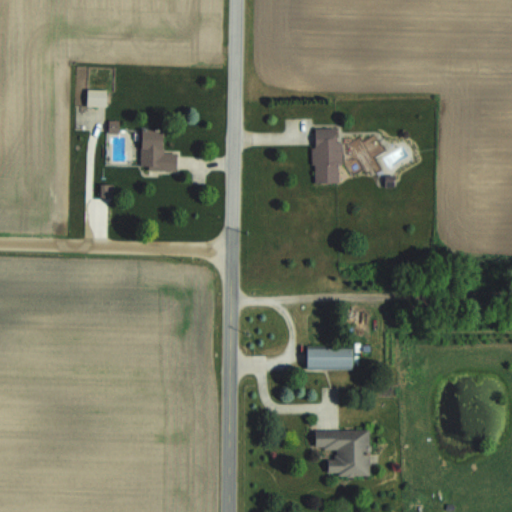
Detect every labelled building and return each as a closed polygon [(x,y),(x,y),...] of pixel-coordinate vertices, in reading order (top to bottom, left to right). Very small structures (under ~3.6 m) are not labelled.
[(104,106),(104,89),(85,89),(85,106),(104,106)] [(312,128),(312,182),(339,182),(339,141),(335,141),(335,128),(312,128)] [(175,170),(175,152),(161,152),(161,129),(139,129),(139,169),(175,170)] [(384,149),(374,133),(362,141),(358,135),(339,148),(358,177),(378,163),(373,156),(384,149)] [(350,368),(350,348),(304,348),(304,368),(350,368)] [(368,428),(314,428),(314,448),(333,448),(333,461),(326,461),(326,474),(368,474),(368,428)]
